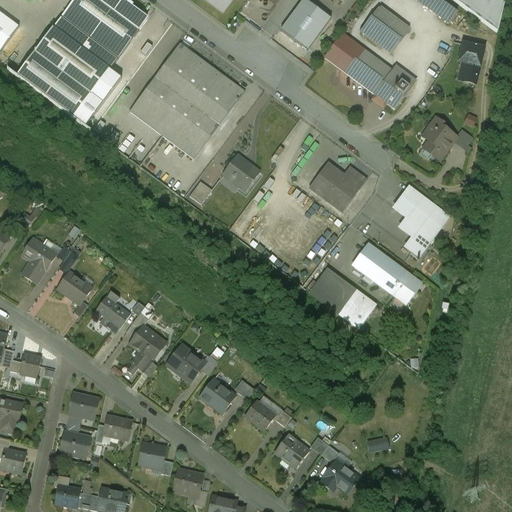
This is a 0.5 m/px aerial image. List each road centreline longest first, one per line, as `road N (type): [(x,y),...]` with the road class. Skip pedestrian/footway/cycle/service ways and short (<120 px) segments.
road 1 (unclassified): [(167,0),(392,161)]
road 2 (residential): [(275,511),(71,356)]
road 3 (residential): [(33,511),(71,356)]
